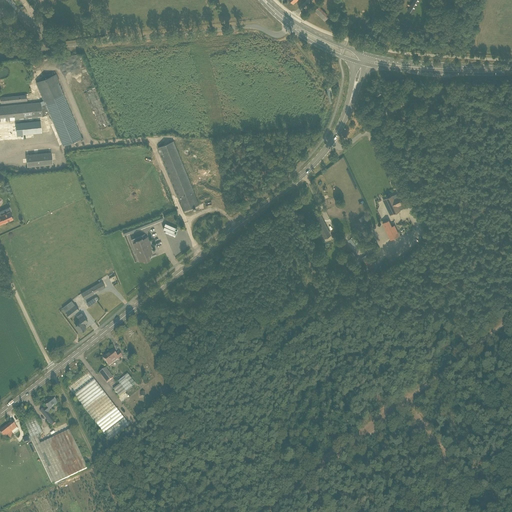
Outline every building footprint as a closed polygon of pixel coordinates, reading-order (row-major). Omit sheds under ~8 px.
[(413,0),(407,10),(413,13),(420,0),(413,0)] [(326,15),(326,14),(318,6),(313,10),(324,21),(328,18),(326,15)] [(331,23),(335,27),(343,18),(339,14),(331,23)] [(45,104),(41,105),(43,117),(49,114),(63,146),(80,139),(81,140),(84,139),(56,74),(36,82),(40,89),(38,90),(39,92),(40,92),(44,101),(45,104)] [(1,103),(27,100),(26,95),(0,98),(1,103)] [(0,121),(43,117),(41,105),(41,102),(0,106),(0,121)] [(15,123),(17,136),(42,133),(40,120),(15,123)] [(158,148),(183,211),(199,205),(174,142),(158,148)] [(52,152),(51,152),(50,147),(48,147),(49,152),(29,154),(28,151),(28,150),(26,150),(28,167),(53,164),(52,152)] [(391,210),(388,211),(390,215),(400,211),(400,210),(404,208),(402,204),(399,197),(394,199),(393,195),(386,198),(386,199),(383,200),(386,206),(389,204),(391,210)] [(0,224),(13,219),(10,211),(0,215),(0,224)] [(316,230),(320,239),(330,234),(320,216),(314,219),(319,228),(316,230)] [(383,223),(391,240),(399,236),(394,225),(391,227),(388,220),(383,223)] [(352,234),(347,238),(354,248),(357,246),(360,244),(352,234)] [(136,254),(139,261),(144,260),(144,261),(150,259),(149,256),(150,254),(152,253),(151,249),(152,249),(147,237),(142,239),(142,238),(136,240),(137,242),(133,243),(137,253),(136,254)] [(102,281),(81,293),(85,299),(105,287),(102,281)] [(96,302),(95,301),(98,300),(96,297),(93,298),(86,303),(89,307),(96,302)] [(79,311),(74,304),(70,307),(68,304),(63,308),(70,318),(79,311)] [(81,321),(76,325),(80,332),(86,328),(84,325),(88,322),(82,315),(78,318),(81,321)] [(107,355),(103,358),(109,366),(117,359),(118,360),(122,357),(119,353),(115,355),(112,351),(113,352),(107,356),(107,355)] [(105,368),(99,373),(107,383),(113,378),(105,368)] [(109,400),(88,373),(68,388),(89,415),(109,400)] [(119,397),(135,385),(127,374),(118,382),(120,384),(113,389),(119,397)] [(47,412),(49,410),(57,404),(52,397),(44,404),(47,408),(45,410),(44,409),(40,411),(51,426),(55,424),(47,412)] [(129,426),(109,400),(89,415),(109,441),(129,426)] [(26,429),(31,441),(53,486),(87,468),(69,430),(40,444),(37,436),(42,433),(38,423),(36,419),(24,424),(26,429)] [(18,430),(16,428),(12,422),(0,430),(0,432),(6,441),(14,435),(13,434),(18,430)]
